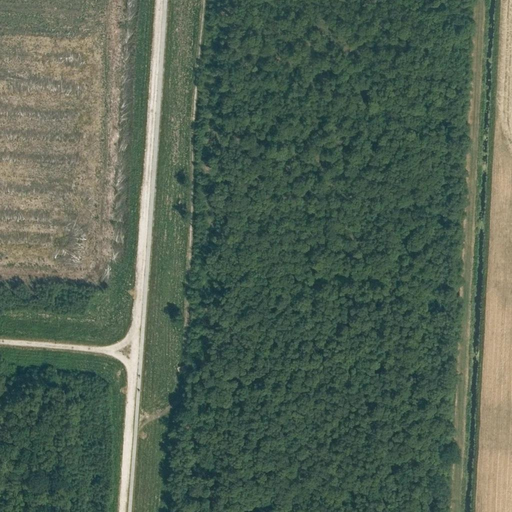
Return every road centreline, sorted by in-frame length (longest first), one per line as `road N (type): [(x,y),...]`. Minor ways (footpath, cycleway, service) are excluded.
road 1 (track): [(158,0),(122,511)]
road 2 (track): [(140,351),(0,345)]
